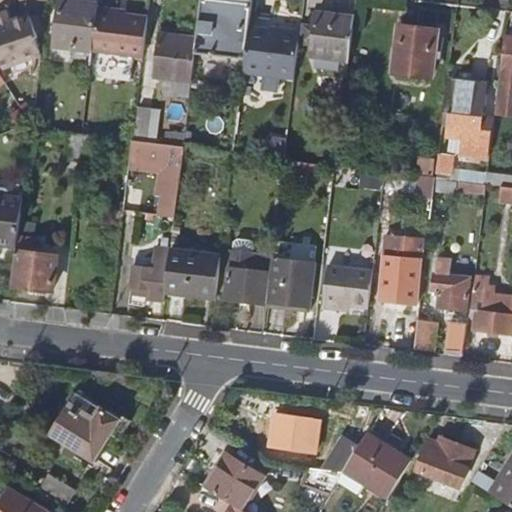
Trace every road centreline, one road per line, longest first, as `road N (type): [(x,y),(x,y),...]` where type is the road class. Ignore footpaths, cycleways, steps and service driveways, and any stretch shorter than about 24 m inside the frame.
road 1 (residential): [(223,357),(511,392)]
road 2 (residential): [(0,329),(223,357)]
road 3 (residential): [(127,511),(223,357)]
